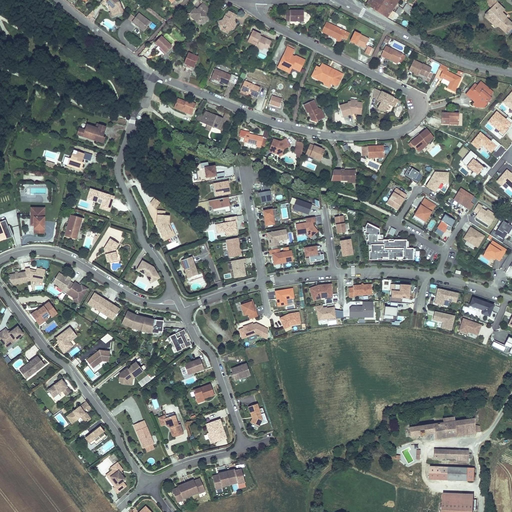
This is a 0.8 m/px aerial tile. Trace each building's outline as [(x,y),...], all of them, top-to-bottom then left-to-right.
[(124,12),(119,1),(117,0),(102,0),(100,3),(103,6),(106,2),(109,5),(108,6),(111,12),(109,13),(111,18),(124,12)] [(366,0),(365,3),(387,17),(398,0),(366,0)] [(499,27),(506,34),(511,27),(511,23),(499,11),(502,8),(496,3),(499,0),(498,0),(483,0),(483,1),(491,9),(486,14),(485,19),(494,27),(499,27)] [(204,21),(210,14),(208,12),(211,9),(203,2),(199,6),(201,8),(199,10),(197,8),(195,7),(190,11),(190,16),(198,22),(201,22),(204,21)] [(401,11),(408,16),(413,9),(407,4),(401,11)] [(304,21),(304,9),(290,9),(290,12),(286,12),(286,21),(304,21)] [(235,22),(235,17),(236,14),(228,10),(227,12),(225,13),(222,19),(217,20),(220,29),(224,31),(225,27),(230,29),(234,28),(237,23),(235,22)] [(150,21),(138,12),(135,16),(132,21),(138,26),(140,24),(145,27),(150,21)] [(345,31),(326,22),(321,32),(337,39),(336,40),(340,42),(342,38),(345,31)] [(252,30),(247,41),(255,44),(254,46),(258,48),(260,45),(264,47),(263,50),(269,53),(270,50),(267,48),(270,42),(266,40),(267,38),(262,36),(260,39),(258,38),(259,34),(260,33),(252,30)] [(365,46),(369,38),(355,31),(350,41),(359,45),(359,43),(365,46)] [(172,44),(161,35),(155,42),(160,46),(166,51),(172,44)] [(133,52),(137,47),(129,42),(126,47),(133,52)] [(359,43),(359,45),(364,47),(363,50),(366,51),(368,47),(365,46),(359,43)] [(403,53),(386,45),(381,55),(389,59),(390,57),(399,61),(403,53)] [(287,46),(279,63),(284,65),(282,69),(289,72),(292,67),(300,71),(305,59),(296,55),(295,56),(292,54),(295,49),(287,46)] [(188,51),(182,66),(193,70),(198,56),(188,51)] [(414,59),(408,70),(414,73),(413,74),(417,76),(419,73),(427,77),(426,79),(429,81),(433,72),(430,71),(432,67),(423,63),(414,59)] [(315,68),(314,70),(315,75),(320,77),(318,79),(323,81),(324,84),(329,86),(331,83),(335,84),(335,83),(337,80),(339,81),(343,73),(330,67),(329,69),(327,68),(328,66),(322,63),(320,67),(319,66),(315,68)] [(461,78),(446,70),(448,67),(441,64),(436,74),(442,78),(450,81),(447,88),(455,91),(461,78)] [(231,74),(215,68),(211,77),(220,80),(227,83),(231,74)] [(315,75),(314,70),(311,75),(318,79),(320,77),(315,75)] [(244,80),(241,89),(244,91),(257,96),(261,87),(244,80)] [(474,101),(472,104),(475,106),(484,106),(489,100),(487,98),(490,94),(493,91),(481,80),(477,85),(474,88),(472,86),(466,93),(474,101)] [(373,96),(377,99),(381,101),(377,107),(384,111),(388,103),(393,106),(397,99),(381,91),(376,89),(374,88),(373,95),(373,96)] [(272,94),(269,103),(279,106),(282,97),(272,94)] [(193,112),(196,104),(187,100),(186,102),(184,101),(177,98),(173,108),(187,113),(188,111),(193,112)] [(348,102),(340,104),(343,115),(353,112),(361,114),(363,101),(357,101),(358,99),(351,98),(351,100),(348,101),(348,102)] [(324,116),(321,108),(317,107),(314,99),(303,104),(307,112),(308,112),(310,118),(310,119),(317,121),(317,119),(324,116)] [(225,113),(222,118),(205,111),(203,115),(199,114),(196,119),(201,121),(200,122),(206,124),(205,129),(209,131),(211,126),(221,130),(225,120),(229,121),(231,115),(225,113)] [(459,112),(442,112),(442,123),(449,123),(449,121),(459,121),(459,112)] [(103,143),(105,137),(103,136),(105,130),(98,128),(99,125),(96,124),(95,127),(87,124),(85,131),(83,136),(92,139),(92,138),(94,139),(94,140),(103,143)] [(414,145),(417,150),(427,142),(434,136),(427,128),(420,133),(421,135),(417,138),(416,137),(412,140),(415,144),(414,145)] [(265,130),(263,137),(249,134),(250,132),(240,129),(239,136),(245,137),(244,141),(251,143),(251,142),(257,144),(257,146),(261,147),(261,145),(265,145),(266,137),(268,138),(269,131),(265,130)] [(283,153),(284,149),(290,146),(286,138),(280,141),(273,139),(269,152),(279,155),(283,153)] [(302,153),(304,143),(297,141),(295,152),(302,153)] [(428,144),(427,142),(417,150),(419,152),(428,144)] [(325,149),(310,143),(305,154),(313,157),(311,161),(319,164),(325,149)] [(367,155),(367,158),(384,157),(384,153),(383,146),(383,144),(367,145),(367,146),(367,155)] [(81,162),(82,159),(90,161),(92,155),(84,152),(84,154),(74,150),(71,158),(69,158),(67,165),(81,170),(83,165),(82,165),(83,162),(81,162)] [(477,155),(470,150),(459,163),(474,176),(482,166),(473,159),(477,155)] [(207,162),(200,163),(201,169),(204,168),(206,177),(216,176),(216,179),(225,178),(224,172),(216,174),(214,166),(208,167),(207,162)] [(407,170),(404,175),(412,180),(413,178),(418,181),(422,175),(419,174),(419,173),(409,166),(407,170)] [(341,180),(341,169),(334,168),(331,180),(341,180)] [(356,180),(356,169),(345,169),(345,168),(341,168),(341,169),(341,180),(348,180),(356,180)] [(511,173),(507,169),(496,181),(501,185),(504,181),(511,187),(511,173)] [(431,179),(426,186),(430,189),(432,185),(433,184),(437,187),(437,188),(440,183),(448,183),(448,173),(435,172),(432,177),(433,178),(432,180),(431,179)] [(378,176),(374,173),(369,180),(373,183),(378,176)] [(222,182),(213,184),(215,196),(230,193),(229,185),(223,186),(222,182)] [(261,192),(258,193),(259,197),(260,197),(261,203),(271,202),(269,191),(270,191),(269,185),(269,184),(267,183),(260,182),(261,192)] [(432,185),(430,189),(437,193),(440,189),(437,188),(437,187),(433,184),(432,185)] [(386,204),(397,210),(406,195),(396,188),(386,204)] [(460,188),(453,199),(464,206),(465,205),(467,206),(466,208),(470,210),(473,204),(470,202),(474,197),(460,188)] [(109,211),(114,197),(95,190),(92,200),(97,202),(98,198),(102,199),(101,203),(100,208),(109,211)] [(228,197),(209,201),(210,206),(212,205),(213,212),(225,210),(225,213),(230,212),(228,197)] [(155,198),(150,203),(156,208),(160,202),(155,198)] [(435,205),(424,198),(419,207),(420,208),(418,210),(414,215),(425,222),(435,205)] [(296,199),(293,209),(308,214),(311,205),(296,199)] [(482,205),(478,203),(473,210),(477,213),(475,216),(490,225),(496,214),(488,209),(487,210),(481,207),(482,205)] [(44,212),(44,208),(31,208),(31,226),(34,226),(35,226),(35,223),(34,223),(34,217),(33,217),(33,212),(44,212)] [(263,211),(266,226),(274,224),(273,216),(278,215),(277,208),(263,211)] [(34,233),(44,233),(44,212),(33,212),(33,217),(34,217),(34,223),(35,223),(35,226),(34,226),(34,233)] [(454,220),(445,214),(442,219),(442,220),(437,228),(444,233),(446,229),(448,231),(451,227),(450,226),(454,220)] [(71,215),(65,235),(74,238),(76,232),(78,232),(81,222),(82,218),(71,215)] [(164,215),(158,215),(157,220),(159,220),(158,224),(157,225),(165,241),(169,238),(167,234),(171,232),(168,225),(169,224),(169,222),(169,216),(164,215)] [(414,215),(412,218),(423,225),(425,222),(414,215)] [(237,221),(236,216),(225,218),(226,223),(220,224),(221,232),(225,231),(226,236),(237,234),(235,221),(237,221)] [(343,216),(334,217),(336,234),(345,233),(343,216)] [(6,220),(0,222),(0,223),(3,231),(9,228),(6,220)] [(496,232),(493,230),(489,235),(502,243),(505,239),(503,239),(506,235),(505,234),(506,232),(507,233),(508,233),(511,227),(511,226),(510,224),(507,222),(507,223),(503,221),(496,232)] [(313,228),(312,222),(296,225),(297,234),(306,233),(310,237),(317,231),(314,228),(313,228)] [(0,240),(4,239),(5,240),(12,237),(11,233),(9,228),(3,231),(0,223),(0,240)] [(379,229),(367,223),(365,227),(365,232),(363,232),(363,235),(365,235),(367,235),(367,241),(366,241),(366,245),(368,245),(370,245),(370,252),(369,252),(369,260),(377,260),(377,259),(382,259),(382,258),(387,258),(387,260),(396,260),(396,258),(402,258),(402,260),(415,260),(415,248),(408,248),(409,241),(406,241),(406,240),(400,240),(400,241),(388,241),(388,240),(383,240),(383,241),(377,241),(377,235),(379,235),(379,229)] [(484,236),(470,227),(463,238),(477,247),(484,236)] [(286,229),(267,233),(268,237),(269,237),(270,239),(268,239),(269,247),(279,245),(278,241),(288,239),(286,229)] [(241,255),(238,238),(226,240),(229,257),(241,255)] [(119,244),(110,239),(104,249),(105,250),(106,254),(105,254),(107,262),(112,261),(111,258),(116,257),(115,250),(119,244)] [(353,255),(350,239),(340,241),(343,256),(344,256),(353,255)] [(499,261),(506,250),(492,241),(485,252),(495,259),(499,261)] [(274,264),(293,261),(291,251),(280,253),(279,249),(269,251),(270,255),(274,254),(275,256),(273,257),(274,264)] [(317,251),(305,253),(305,256),(309,256),(310,262),(321,261),(321,260),(324,260),(323,254),(320,255),(320,251),(317,252),(317,251)] [(495,259),(485,252),(483,256),(489,260),(491,258),(494,260),(495,259)] [(192,257),(182,260),(188,278),(198,275),(192,257)] [(245,262),(244,259),(231,261),(235,278),(246,276),(243,263),(245,262)] [(142,261),(137,270),(144,274),(145,273),(146,274),(150,280),(158,276),(153,267),(142,261)] [(43,283),(45,270),(37,268),(36,270),(36,272),(30,271),(30,269),(30,268),(25,269),(26,272),(27,281),(31,280),(43,283)] [(9,275),(10,281),(14,284),(27,282),(27,281),(26,272),(18,273),(16,274),(9,275)] [(59,272),(53,282),(59,286),(63,289),(62,290),(67,294),(68,292),(73,284),(70,281),(71,280),(70,279),(64,276),(59,272)] [(145,273),(144,274),(145,275),(150,283),(159,278),(158,276),(150,280),(146,274),(145,273)] [(88,289),(81,285),(81,286),(79,288),(77,286),(78,284),(74,282),(73,284),(68,292),(72,294),(73,297),(74,301),(79,304),(88,289)] [(353,285),(353,287),(348,287),(349,296),(354,296),(354,295),(372,293),(371,283),(364,284),(362,286),(360,284),(353,285)] [(400,284),(390,283),(390,290),(392,290),(391,296),(389,296),(389,301),(402,302),(402,297),(410,297),(411,283),(400,283),(400,284)] [(332,297),(331,284),(318,285),(312,288),(316,299),(321,297),(321,295),(323,295),(323,298),(332,297)] [(275,291),(278,306),(287,304),(286,299),(294,298),(292,288),(275,291)] [(458,294),(438,289),(436,296),(437,296),(436,299),(435,299),(434,304),(443,306),(444,299),(456,302),(458,294)] [(107,301),(94,293),(87,303),(100,311),(107,301)] [(494,304),(473,296),(470,304),(483,309),(482,312),(490,315),(494,304)] [(113,319),(120,309),(107,301),(100,311),(113,319)] [(373,317),(373,301),(362,301),(362,306),(352,306),(349,308),(349,317),(373,317)] [(397,311),(398,302),(391,301),(390,306),(385,305),(384,317),(393,317),(393,315),(393,311),(397,311)] [(57,313),(49,302),(41,308),(42,309),(40,311),(38,309),(31,314),(38,323),(46,316),(49,314),(51,317),(57,313)] [(250,319),(258,316),(255,308),(253,309),(251,302),(241,305),(244,315),(248,314),(250,319)] [(318,320),(336,318),(334,307),(323,309),(322,305),(315,306),(315,310),(316,310),(318,320)] [(127,311),(125,315),(124,314),(123,316),(124,317),(122,321),(126,323),(125,325),(131,327),(138,329),(138,327),(145,329),(145,331),(152,333),(158,333),(159,331),(162,332),(163,329),(163,322),(163,320),(155,320),(155,321),(154,323),(155,323),(155,324),(151,323),(151,322),(152,322),(152,320),(152,319),(137,315),(137,316),(136,316),(136,318),(136,319),(133,318),(133,317),(134,315),(134,314),(127,311)] [(284,316),(279,318),(284,327),(291,324),(300,322),(299,312),(289,314),(289,315),(287,316),(284,316)] [(435,312),(433,320),(443,322),(441,328),(451,330),(454,316),(435,312)] [(48,318),(46,316),(38,323),(39,325),(48,318)] [(477,335),(481,325),(463,319),(459,331),(467,334),(468,332),(477,335)] [(268,329),(256,323),(253,325),(252,323),(247,325),(243,327),(242,324),(237,325),(238,329),(241,338),(255,334),(260,336),(267,339),(268,329)] [(6,328),(0,332),(0,339),(5,346),(8,344),(12,344),(16,341),(15,340),(18,337),(19,338),(22,335),(22,333),(19,328),(19,329),(17,327),(11,332),(12,333),(10,334),(9,333),(6,328)] [(73,346),(69,342),(77,336),(70,328),(56,338),(58,340),(61,343),(59,344),(58,345),(64,353),(68,349),(73,346)] [(175,334),(169,336),(171,341),(170,341),(173,348),(174,348),(177,352),(182,349),(180,345),(184,343),(186,348),(191,345),(189,340),(187,341),(184,335),(186,334),(184,329),(178,332),(180,336),(177,338),(175,334)] [(107,333),(101,340),(107,345),(113,338),(107,333)] [(252,337),(249,338),(251,344),(254,343),(253,340),(257,339),(256,336),(252,337)] [(494,343),(492,346),(502,351),(503,347),(494,343)] [(109,361),(110,352),(99,350),(96,353),(97,354),(94,356),(93,355),(86,360),(92,368),(102,360),(109,361)] [(45,365),(38,356),(29,363),(30,364),(28,366),(27,364),(22,368),(29,377),(45,365)] [(204,369),(200,359),(184,365),(188,375),(204,369)] [(142,371),(135,363),(131,366),(131,368),(129,369),(127,371),(126,369),(120,373),(120,377),(124,378),(123,382),(130,383),(131,378),(134,376),(134,377),(142,371)] [(250,375),(246,364),(231,369),(235,381),(250,375)] [(22,368),(19,370),(26,379),(29,377),(22,368)] [(70,391),(61,379),(48,390),(53,397),(62,390),(65,395),(70,391)] [(214,395),(210,384),(193,390),(196,401),(204,398),(214,395)] [(91,409),(86,401),(83,404),(86,409),(88,411),(91,409)] [(257,404),(248,407),(252,416),(253,418),(252,419),(250,422),(259,426),(263,419),(257,404)] [(67,416),(72,423),(80,417),(85,423),(90,419),(86,412),(85,413),(83,411),(80,407),(67,416)] [(59,415),(56,417),(62,425),(66,423),(59,415)] [(183,434),(180,424),(178,425),(174,415),(165,418),(164,419),(166,424),(170,428),(171,427),(174,435),(174,437),(183,434)] [(434,440),(476,435),(476,433),(481,432),(480,426),(480,425),(475,426),(474,419),(455,422),(454,417),(442,419),(443,423),(409,428),(410,438),(433,435),(434,440)] [(220,419),(206,424),(209,433),(211,433),(212,433),(215,442),(222,440),(220,437),(225,435),(222,427),(221,427),(221,426),(222,425),(220,419)] [(144,420),(133,425),(143,447),(152,444),(153,443),(144,420)] [(85,438),(91,445),(94,442),(100,438),(102,440),(106,437),(103,432),(104,432),(102,428),(99,430),(98,429),(85,438)] [(154,449),(152,444),(143,447),(146,453),(154,449)] [(469,449),(434,448),(434,458),(456,459),(456,462),(468,462),(468,458),(472,458),(472,453),(469,453),(469,449)] [(117,463),(111,468),(113,470),(108,474),(114,481),(112,483),(115,487),(113,488),(117,493),(126,486),(122,482),(125,480),(121,475),(119,472),(121,471),(122,470),(117,463)] [(475,467),(430,465),(429,479),(474,481),(475,467)] [(244,482),(241,469),(237,470),(236,472),(235,472),(234,471),(234,469),(226,472),(230,485),(237,483),(238,484),(244,482)] [(212,476),(216,490),(222,488),(222,487),(230,485),(226,472),(218,473),(219,475),(219,476),(217,476),(216,475),(212,476)] [(205,491),(199,479),(196,480),(195,482),(194,482),(193,481),(193,480),(185,483),(191,496),(198,493),(198,494),(205,491)] [(172,490),(177,503),(184,500),(183,499),(191,496),(185,483),(178,486),(178,487),(179,489),(177,489),(176,488),(172,490)] [(443,492),(441,511),(473,511),(474,493),(443,492)]
